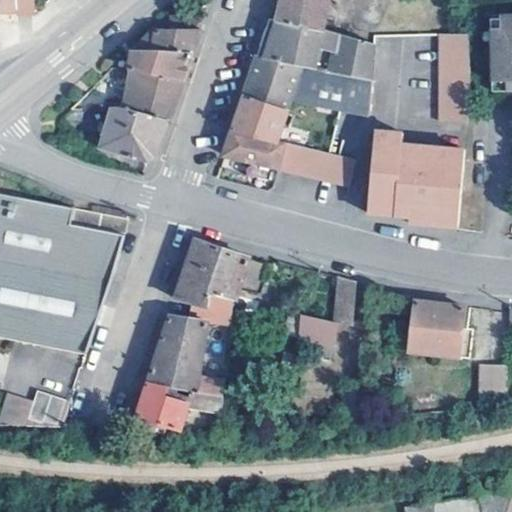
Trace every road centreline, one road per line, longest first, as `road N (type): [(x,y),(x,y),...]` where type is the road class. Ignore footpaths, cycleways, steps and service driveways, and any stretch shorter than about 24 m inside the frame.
road 1 (residential): [(170,202),(407,263),(511,278)]
road 2 (residential): [(170,202),(234,0)]
road 3 (residential): [(104,403),(170,202)]
road 4 (residential): [(0,143),(36,162),(170,202)]
road 5 (secondary): [(0,101),(124,0)]
